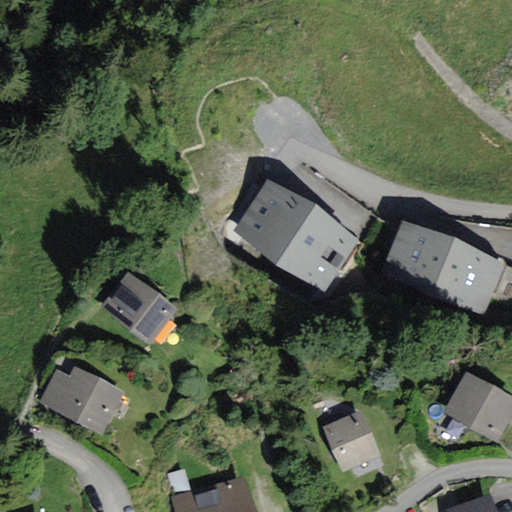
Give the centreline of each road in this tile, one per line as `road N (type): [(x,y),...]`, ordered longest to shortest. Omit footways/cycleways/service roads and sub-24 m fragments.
road 1 (residential): [(388,511),(448,474),(511,468)]
road 2 (residential): [(511,130),(468,101),(420,39)]
